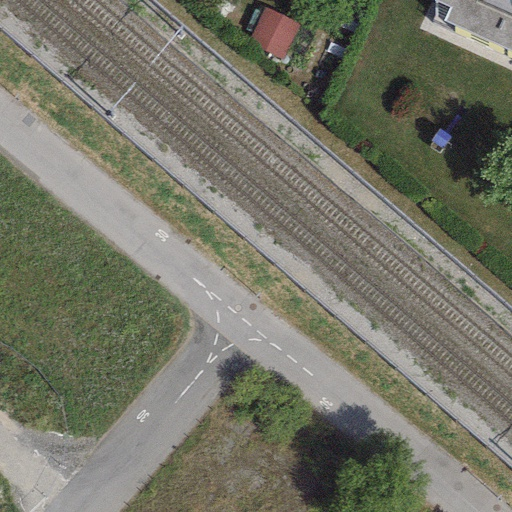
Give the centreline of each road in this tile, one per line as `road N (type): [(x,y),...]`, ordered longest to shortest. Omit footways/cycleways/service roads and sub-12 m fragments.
road 1 (unclassified): [(238,326),(0,126)]
road 2 (unclassified): [(454,511),(238,326)]
road 3 (residential): [(79,511),(238,326)]
